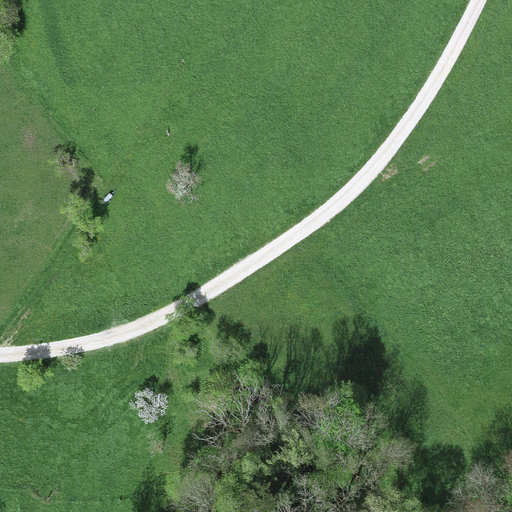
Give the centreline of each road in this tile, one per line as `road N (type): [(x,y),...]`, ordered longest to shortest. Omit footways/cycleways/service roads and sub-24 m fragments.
road 1 (track): [(0,358),(124,335),(191,307),(344,197),(408,121),(477,0)]
road 2 (track): [(0,345),(126,170),(208,36)]
road 3 (track): [(358,183),(400,176),(511,113)]
